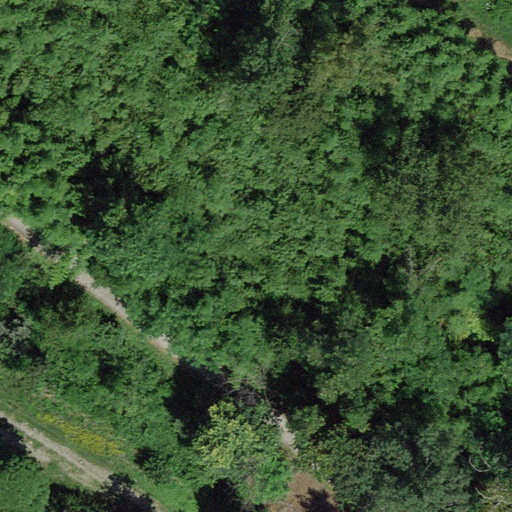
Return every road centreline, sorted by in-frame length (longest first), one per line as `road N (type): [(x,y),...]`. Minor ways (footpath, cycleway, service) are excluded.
road 1 (track): [(380,511),(0,211)]
road 2 (track): [(0,423),(146,511)]
